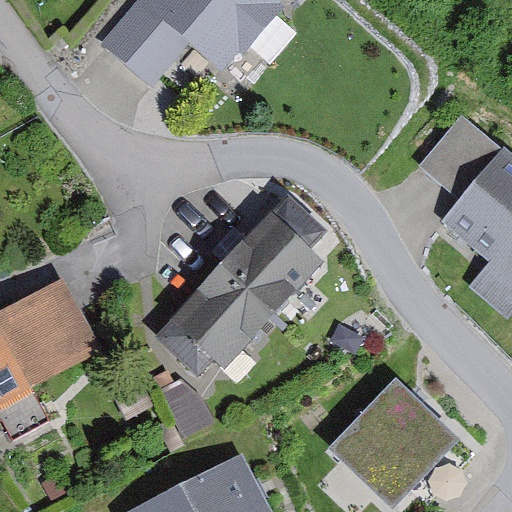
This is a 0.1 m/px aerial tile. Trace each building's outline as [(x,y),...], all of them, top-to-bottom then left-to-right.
[(317,0),(169,0),(165,5),(159,0),(156,0),(113,47),(164,92),(205,47),(243,81),(317,0)] [(511,132),(493,116),(447,171),(487,204),(466,230),(510,267),(487,294),(511,314),(511,132)] [(301,209),(175,343),(219,384),(239,363),(254,377),(360,264),(301,209)] [(81,286),(0,330),(0,399),(14,426),(52,405),(47,396),(120,357),(81,286)] [(418,511),(483,446),(422,386),(354,455),(412,511),(418,511)] [(150,511),(291,511),(262,456),(150,511)]
